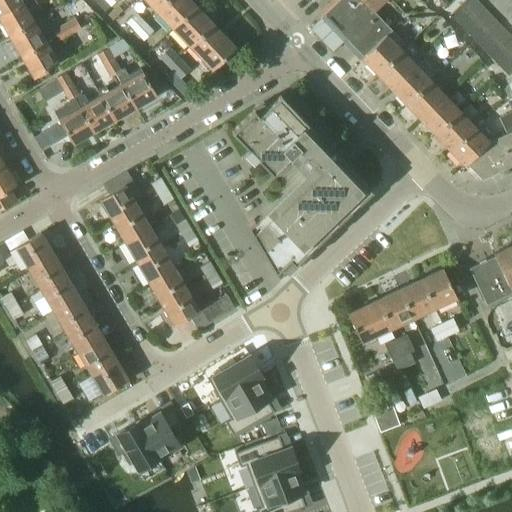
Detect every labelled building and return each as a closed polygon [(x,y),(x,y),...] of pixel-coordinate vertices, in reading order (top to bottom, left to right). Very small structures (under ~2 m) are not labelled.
[(0,0),(0,14),(21,2),(20,0),(0,0)] [(25,0),(21,2),(0,14),(0,20),(10,37),(34,23),(26,9),(35,4),(34,1),(32,0),(25,0)] [(144,0),(159,15),(175,0),(144,0)] [(175,0),(159,15),(177,34),(200,12),(188,0),(175,0)] [(320,17),(312,24),(316,28),(312,31),(331,50),(341,41),(344,38),(373,11),(363,0),(337,0),(323,14),(320,17)] [(363,0),(373,11),(384,0),(363,0)] [(478,1),(477,0),(464,0),(460,4),(467,11),(478,1)] [(495,0),(492,4),(499,12),(511,0),(495,0)] [(511,0),(499,12),(507,20),(511,15),(511,0)] [(475,20),(486,9),(478,1),(467,11),(475,20)] [(460,4),(450,15),(456,21),(467,11),(460,4)] [(475,20),(482,27),(493,16),(486,9),(475,20)] [(373,11),(344,38),(363,57),(361,59),(362,59),(386,36),(392,30),(373,11)] [(467,11),(456,21),(464,30),(475,20),(467,11)] [(177,34),(194,52),(217,30),(200,12),(177,34)] [(125,22),(138,35),(148,26),(136,13),(125,22)] [(489,34),(500,24),(493,16),(482,27),(489,34)] [(75,20),(62,27),(65,32),(67,31),(70,35),(80,29),(75,20)] [(475,20),(464,30),(471,37),(482,27),(475,20)] [(34,23),(10,37),(21,58),(46,43),(34,23)] [(507,31),(500,24),(489,34),(496,42),(507,31)] [(148,26),(138,35),(142,40),(152,30),(148,26)] [(62,27),(53,33),(58,43),(70,35),(67,31),(65,32),(62,27)] [(482,27),(471,37),(479,45),(489,34),(482,27)] [(217,30),(194,52),(212,70),(235,48),(217,30)] [(496,42),(503,49),(511,40),(511,36),(507,31),(496,42)] [(489,34),(479,45),(486,52),(496,42),(489,34)] [(386,36),(362,59),(374,72),(399,49),(386,36)] [(511,40),(503,49),(510,56),(511,54),(511,40)] [(496,42),(486,52),(493,59),(503,49),(496,42)] [(46,43),(21,58),(34,79),(58,65),(46,43)] [(97,54),(104,67),(109,64),(108,62),(113,60),(108,52),(119,46),(118,43),(108,48),(97,54)] [(159,57),(172,69),(174,72),(184,63),(169,47),(159,57)] [(399,49),(375,73),(391,89),(414,66),(399,49)] [(510,56),(503,49),(493,59),(500,67),(510,56)] [(511,58),(510,56),(500,67),(508,75),(511,71),(511,58)] [(109,64),(104,67),(110,77),(115,75),(120,72),(118,70),(113,60),(108,62),(109,64)] [(174,72),(172,69),(165,75),(188,96),(194,90),(182,77),(190,69),(184,63),(174,72)] [(391,89),(406,105),(429,81),(414,66),(391,89)] [(120,72),(115,75),(121,85),(135,109),(156,97),(154,93),(147,81),(145,77),(142,73),(140,67),(127,75),(123,67),(118,70),(120,72)] [(56,80),(63,91),(67,89),(66,86),(71,83),(66,74),(65,73),(55,79),(56,80)] [(152,73),(145,77),(147,81),(154,93),(161,89),(152,73)] [(429,81),(406,105),(420,120),(443,95),(429,81)] [(67,89),(63,91),(68,100),(73,97),(78,94),(71,83),(66,86),(67,89)] [(97,91),(100,97),(114,121),(135,109),(121,85),(108,92),(105,86),(97,91)] [(78,94),(73,97),(80,109),(94,133),(114,121),(100,97),(89,104),(84,95),(79,93),(78,94)] [(253,110),(230,131),(247,149),(258,160),(271,174),(272,175),(273,174),(272,173),(288,157),(308,178),(302,185),(300,183),(289,193),(291,195),(280,205),(279,203),(268,214),(270,215),(259,226),(253,219),(248,224),(247,225),(246,226),(274,273),(289,259),(294,265),(371,190),(349,167),(348,168),(348,169),(344,173),(310,137),(314,133),(315,133),(316,132),(279,94),(266,107),(266,108),(258,115),(253,110)] [(443,95),(420,120),(434,134),(458,112),(443,95)] [(69,101),(53,110),(59,121),(60,123),(67,135),(68,137),(73,146),(94,133),(80,109),(73,97),(68,100),(69,101)] [(434,134),(448,150),(472,126),(458,112),(434,134)] [(57,125),(42,134),(49,145),(63,137),(57,125)] [(472,126),(448,150),(463,165),(486,141),(472,126)] [(486,141),(463,165),(464,166),(466,164),(481,181),(511,166),(511,132),(489,143),(486,141)] [(4,166),(0,168),(0,211),(16,202),(10,192),(17,187),(4,166)] [(151,183),(158,193),(166,188),(160,177),(151,183)] [(100,200),(112,221),(137,206),(124,185),(100,200)] [(166,188),(158,193),(164,205),(173,200),(166,188)] [(112,221),(125,243),(149,227),(137,206),(112,221)] [(174,225),(181,236),(192,230),(185,219),(174,225)] [(125,243),(137,264),(162,248),(149,227),(125,243)] [(192,230),(181,236),(188,247),(198,241),(192,230)] [(8,251),(15,248),(26,241),(21,232),(3,242),(8,251)] [(40,233),(26,241),(15,248),(26,267),(51,252),(40,233)] [(0,245),(0,262),(9,257),(2,244),(0,245)] [(511,245),(495,253),(496,256),(511,291),(511,245)] [(137,264),(150,285),(174,269),(162,248),(137,264)] [(26,267),(38,288),(64,273),(51,252),(26,267)] [(468,268),(485,304),(511,291),(496,256),(468,268)] [(199,267),(206,278),(216,272),(209,261),(199,267)] [(150,285),(162,306),(187,291),(174,269),(150,285)] [(443,269),(421,279),(435,308),(456,298),(443,269)] [(216,272),(206,278),(212,289),(222,283),(216,272)] [(38,288),(51,309),(76,294),(64,273),(38,288)] [(421,279),(401,289),(414,318),(435,308),(421,279)] [(401,289),(379,299),(392,328),(414,318),(401,289)] [(0,297),(0,298),(6,308),(16,302),(9,291),(1,297),(0,297)] [(187,291),(162,306),(174,326),(193,315),(198,325),(232,306),(226,296),(199,311),(187,291)] [(51,309),(63,331),(89,316),(76,294),(51,309)] [(392,328),(379,299),(347,313),(361,343),(392,328)] [(16,302),(6,308),(12,320),(14,319),(22,314),(16,302)] [(506,303),(496,307),(501,318),(510,314),(506,303)] [(69,340),(76,351),(101,337),(89,316),(63,331),(69,340)] [(23,318),(16,321),(20,328),(27,324),(23,318)] [(452,318),(441,322),(447,335),(458,330),(452,318)] [(447,335),(441,322),(430,328),(436,341),(447,335)] [(24,340),(31,351),(41,345),(34,333),(25,339),(24,340)] [(406,335),(396,340),(403,356),(411,353),(414,351),(406,335)] [(76,351),(88,373),(114,357),(105,343),(101,337),(76,351)] [(403,356),(396,340),(384,345),(392,362),(403,356)] [(41,345),(31,351),(37,362),(47,355),(41,345)] [(392,362),(396,371),(415,362),(411,353),(403,356),(392,362)] [(220,370),(207,378),(218,399),(260,375),(248,355),(233,363),(231,359),(218,367),(220,370)] [(114,357),(88,373),(102,395),(127,380),(116,361),(114,357)] [(48,381),(55,393),(65,386),(59,375),(50,381),(48,381)] [(260,375),(218,399),(230,418),(224,421),(232,435),(273,411),(266,399),(269,397),(264,389),(267,388),(260,375)] [(65,386),(55,393),(62,403),(64,402),(72,398),(65,386)] [(410,388),(403,391),(409,406),(417,402),(410,388)] [(381,397),(367,403),(378,432),(398,425),(391,406),(386,409),(381,397)] [(187,402),(179,407),(185,418),(193,413),(187,402)] [(148,414),(136,421),(157,457),(178,445),(169,430),(181,423),(172,409),(172,408),(160,415),(158,412),(150,417),(148,414)] [(136,421),(108,438),(118,454),(121,452),(128,463),(132,461),(137,469),(157,457),(136,421)] [(278,436),(234,452),(239,467),(245,465),(252,485),(297,468),(289,446),(282,449),(278,436)] [(297,468),(252,485),(260,506),(255,508),(256,511),(288,511),(304,506),(301,497),(304,496),(299,483),(302,482),(297,468)]
